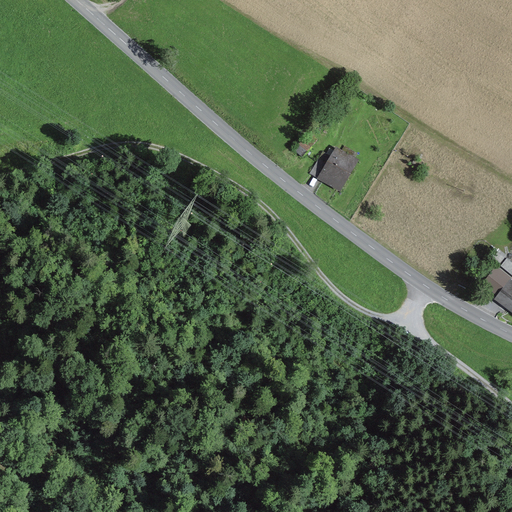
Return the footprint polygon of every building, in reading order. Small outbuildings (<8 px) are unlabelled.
[(302,155),(314,141),(308,135),(296,149),(302,155)] [(354,161),(337,150),(332,158),(323,152),(312,171),(321,176),(322,174),(340,185),(354,161)] [(493,258),(501,264),(508,254),(499,248),(493,258)] [(511,252),(502,266),(511,273),(511,252)] [(511,278),(496,267),(482,286),(497,297),(510,280),(511,278)] [(502,303),(503,301),(511,307),(511,291),(511,289),(511,281),(510,280),(497,297),(496,298),(502,303)]
